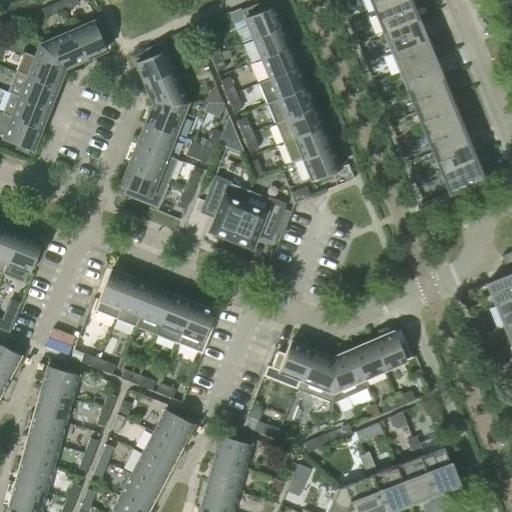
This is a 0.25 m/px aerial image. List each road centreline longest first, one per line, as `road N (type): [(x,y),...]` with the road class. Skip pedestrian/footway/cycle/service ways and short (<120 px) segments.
road 1 (residential): [(406,297),(489,511)]
road 2 (residential): [(258,305),(83,239)]
road 3 (residential): [(511,149),(447,0)]
road 4 (residential): [(406,297),(473,262),(481,219),(511,201)]
road 5 (residential): [(282,314),(343,322),(406,297)]
road 6 (residential): [(258,305),(211,420)]
